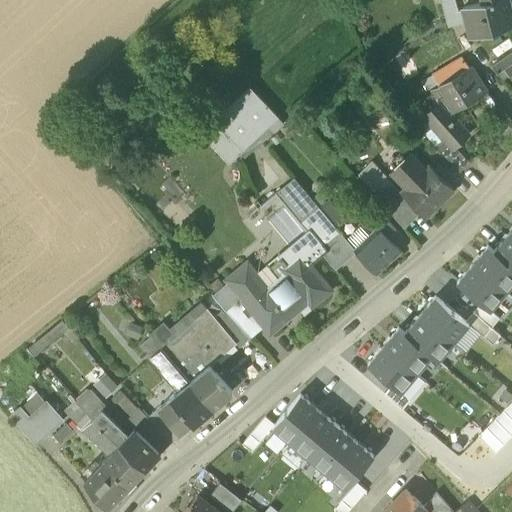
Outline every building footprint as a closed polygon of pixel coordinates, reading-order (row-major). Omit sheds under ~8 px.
[(439,0),(445,20),(459,16),(458,11),(455,0),(439,0)] [(511,25),(511,20),(506,0),(490,0),(486,1),(462,8),(462,9),(466,22),(470,38),(511,25)] [(462,9),(458,11),(459,16),(445,20),(447,27),(466,22),(462,9)] [(511,71),(511,52),(492,66),(502,79),(511,71)] [(431,76),(437,86),(469,68),(461,58),(431,76)] [(432,89),(440,103),(447,115),(449,114),(450,114),(486,93),(486,92),(469,68),(437,86),(433,89),(432,89)] [(202,136),(228,164),(279,117),(249,86),(213,120),(217,124),(202,136)] [(467,135),(450,114),(449,114),(447,115),(440,103),(425,116),(433,126),(444,138),(452,148),(454,146),(467,135)] [(424,134),(436,146),(444,138),(433,126),(424,134)] [(483,161),(493,168),(511,143),(511,129),(508,126),(483,161)] [(435,147),(460,173),(470,163),(454,146),(452,148),(444,138),(436,146),(435,147)] [(390,172),(406,188),(425,169),(409,153),(390,172)] [(358,175),(379,198),(393,185),(371,161),(358,175)] [(429,165),(425,169),(406,188),(401,192),(401,193),(418,211),(425,218),(454,190),(429,165)] [(321,247),(339,231),(294,177),(275,191),(307,230),(321,247)] [(378,199),(402,227),(418,211),(401,193),(401,192),(393,184),(393,185),(379,198),(378,199)] [(378,227),(395,245),(404,237),(382,215),(370,228),(374,231),(378,227)] [(360,227),(346,240),(354,250),(369,236),(360,227)] [(356,253),(376,274),(401,251),(395,245),(378,227),(374,231),(369,236),(354,250),(354,251),(356,253)] [(278,260),(284,266),(299,253),(309,266),(322,255),(325,252),(321,247),(307,230),(284,249),(278,255),(280,258),(278,260)] [(322,255),(335,270),(356,253),(354,251),(354,250),(346,240),(339,231),(321,247),(325,252),(322,255)] [(511,234),(509,232),(494,251),(507,262),(507,263),(511,267),(511,234)] [(488,246),(472,264),(506,292),(511,284),(511,267),(507,263),(507,262),(494,251),(488,246)] [(329,290),(309,266),(299,253),(284,266),(281,268),(286,275),(280,281),(267,291),(256,277),(238,292),(240,295),(265,326),(270,331),(272,330),(274,332),(283,325),(281,323),(299,307),(304,313),(313,306),(312,304),(315,301),(318,303),(326,296),(324,294),(329,290)] [(224,309),(240,295),(238,292),(256,277),(254,274),(247,264),(228,280),(230,282),(220,290),(213,296),(224,309)] [(267,264),(254,274),(256,277),(267,291),(280,281),(267,264)] [(490,311),(506,292),(472,264),(457,283),(481,303),(490,311)] [(240,295),(224,309),(252,337),(265,326),(240,295)] [(435,296),(420,315),(453,343),(469,324),(466,322),(435,296)] [(149,333),(151,336),(161,347),(173,337),(207,308),(200,301),(169,327),(164,320),(149,333)] [(473,312),(492,328),(499,318),(490,311),(481,303),(473,312)] [(207,308),(173,337),(196,364),(202,359),(208,366),(209,365),(210,366),(236,343),(214,317),(207,308)] [(239,347),(252,337),(224,309),(214,317),(236,343),(239,347)] [(492,328),(473,312),(466,322),(469,324),(481,335),(493,345),(501,336),(492,328)] [(438,361),(453,343),(420,315),(404,333),(418,344),(418,345),(432,356),(438,361)] [(65,318),(28,348),(34,356),(71,326),(65,318)] [(144,327),(130,322),(125,335),(140,341),(144,327)] [(469,324),(453,343),(466,353),(481,335),(469,324)] [(398,328),(383,346),(416,374),(432,356),(418,345),(418,344),(404,333),(398,328)] [(140,345),(151,357),(162,348),(161,347),(151,336),(140,345)] [(190,381),(208,366),(202,359),(196,364),(173,337),(161,347),(162,348),(190,381)] [(401,392),(416,374),(383,346),(367,364),(392,385),(401,392)] [(151,357),(179,391),(190,381),(162,348),(151,357)] [(232,392),(210,366),(209,365),(208,366),(190,381),(212,408),(232,392)] [(119,387),(107,373),(93,385),(105,399),(119,387)] [(426,382),(416,374),(401,392),(410,400),(426,382)] [(212,408),(190,381),(179,391),(156,409),(179,436),(212,408)] [(401,392),(392,385),(384,394),(403,409),(410,400),(401,392)] [(91,390),(77,403),(91,420),(101,410),(106,405),(91,390)] [(21,408),(29,417),(45,402),(38,393),(21,408)] [(275,425),(272,428),(276,431),(288,441),(290,443),(318,410),(300,394),(275,425)] [(11,417),(35,444),(62,420),(46,402),(45,402),(29,417),(21,408),(11,417)] [(82,429),(91,420),(77,403),(66,413),(82,429)] [(511,403),(503,411),(511,420),(511,403)] [(148,417),(151,421),(170,443),(179,436),(156,409),(148,417)] [(91,420),(118,445),(127,436),(101,410),(91,420)] [(318,410),(290,443),(308,459),(337,425),(318,410)] [(511,420),(503,411),(494,420),(511,437),(511,436),(511,420)] [(265,417),(242,445),(251,452),(272,428),(275,425),(265,417)] [(82,429),(109,455),(118,445),(91,420),(82,429)] [(494,420),(486,428),(503,445),(511,437),(494,420)] [(160,453),(170,443),(151,421),(140,433),(160,453)] [(355,441),(337,425),(308,459),(327,474),(355,441)] [(134,428),(127,436),(118,445),(144,470),(160,453),(140,433),(134,428)] [(486,428),(478,437),(495,453),(503,445),(486,428)] [(288,441),(276,431),(265,444),(277,454),(288,441)] [(373,456),(355,441),(327,474),(345,489),(373,456)] [(308,459),(290,443),(281,454),(299,469),(308,459)] [(144,470),(118,445),(109,455),(102,462),(128,487),(144,470)] [(128,487),(102,462),(84,481),(108,508),(128,487)] [(210,496),(230,511),(232,511),(242,501),(220,483),(210,496)] [(357,484),(334,511),(348,511),(366,491),(357,484)] [(386,511),(426,511),(428,511),(423,508),(405,491),(386,511)] [(452,511),(436,494),(423,508),(428,511),(452,511)] [(190,509),(187,511),(217,511),(197,496),(188,508),(190,509)] [(476,511),(468,501),(455,511),(476,511)]
